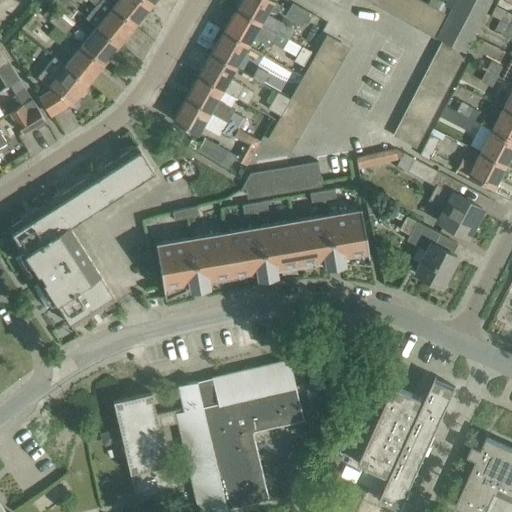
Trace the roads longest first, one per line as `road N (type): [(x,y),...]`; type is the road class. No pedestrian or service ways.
road 1 (residential): [(457,340),(349,302),(273,302),(135,335),(53,377)]
road 2 (unclassified): [(0,198),(116,123),(195,0)]
